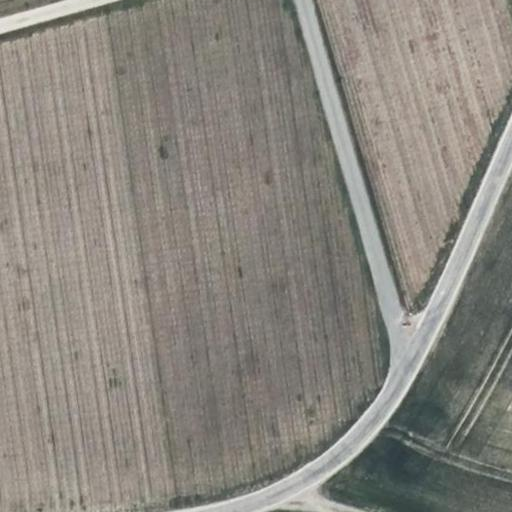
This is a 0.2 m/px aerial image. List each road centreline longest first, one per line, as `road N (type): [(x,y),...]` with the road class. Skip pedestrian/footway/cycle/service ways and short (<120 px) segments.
road 1 (tertiary): [(207,511),(285,490),(349,441),(408,366),(511,148)]
road 2 (track): [(408,366),(308,0)]
